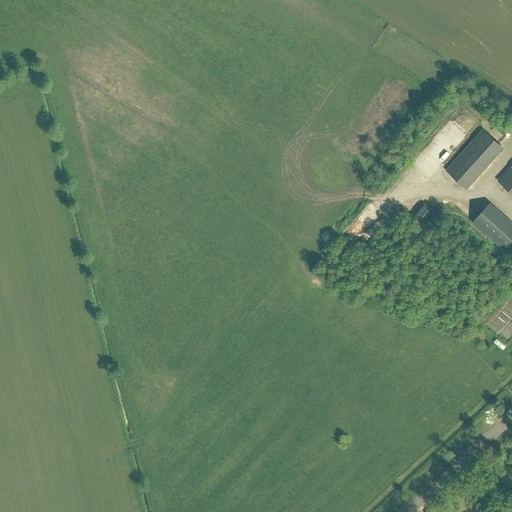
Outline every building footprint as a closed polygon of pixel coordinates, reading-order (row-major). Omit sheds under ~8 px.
[(467,189),(504,148),(483,129),(446,170),(467,189)] [(511,192),(511,164),(498,180),(511,192)] [(467,221),(503,256),(511,246),(511,229),(484,203),(467,221)] [(418,218),(424,212),(420,208),(414,214),(418,218)] [(356,213),(346,237),(363,244),(376,213),(369,211),(367,217),(356,213)]
